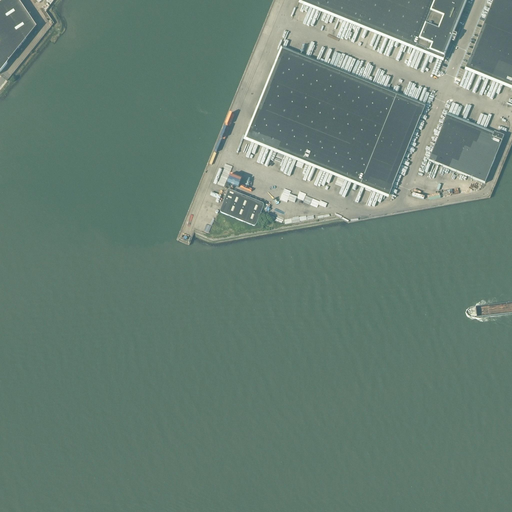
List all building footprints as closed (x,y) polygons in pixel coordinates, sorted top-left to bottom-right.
[(0,0),(0,72),(36,28),(17,0),(0,0)] [(304,0),(304,1),(444,58),(450,42),(453,43),(456,36),(453,34),(467,0),(304,0)] [(511,0),(493,0),(466,67),(511,85),(511,87),(511,90),(511,0)] [(283,54),(249,138),(389,194),(423,110),(283,54)] [(428,161),(484,184),(504,137),(494,133),(492,138),(445,119),(428,161)] [(262,204),(228,190),(220,211),(220,212),(220,213),(221,213),(221,214),(253,226),(254,227),(254,226),(255,226),(256,226),(256,225),(263,207),(263,206),(263,205),(263,204),(262,204)] [(192,228),(207,234),(213,215),(209,214),(208,218),(205,217),(203,222),(200,221),(201,219),(193,217),(194,214),(195,214),(195,213),(194,212),(188,229),(191,230),(192,228)]
